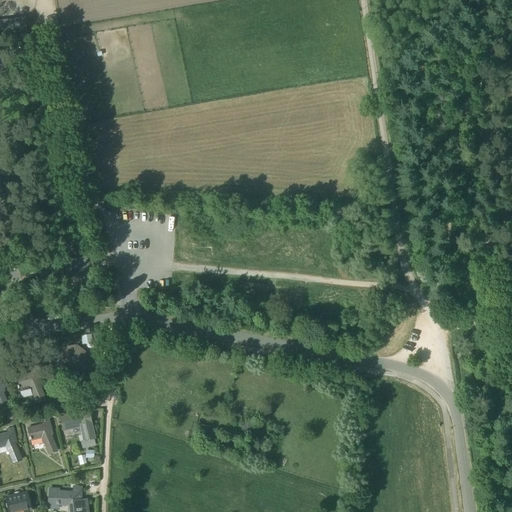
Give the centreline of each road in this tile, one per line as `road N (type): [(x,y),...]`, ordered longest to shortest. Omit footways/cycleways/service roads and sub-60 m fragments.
road 1 (unclassified): [(123,317),(429,378),(454,411),(470,511)]
road 2 (track): [(414,291),(404,271),(363,0)]
road 3 (track): [(102,511),(113,296),(96,218)]
road 4 (track): [(414,291),(163,264)]
road 5 (residential): [(0,203),(27,333)]
